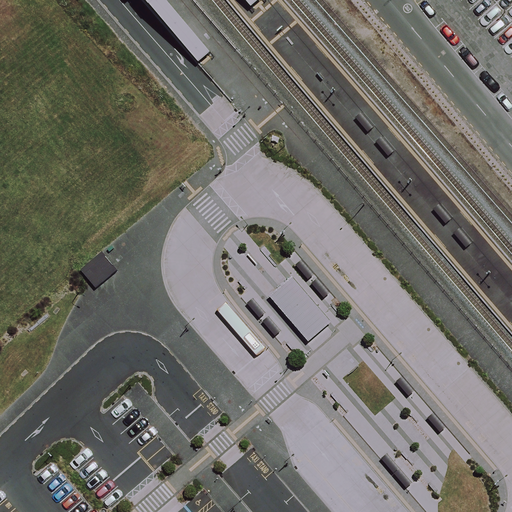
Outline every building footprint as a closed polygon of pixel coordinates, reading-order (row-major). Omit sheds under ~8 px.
[(442,201),(436,206),(449,221),(455,216),(442,201)] [(462,225),(457,230),(469,245),(475,240),(462,225)] [(98,286),(121,267),(106,248),(83,267),(93,280),(98,286)] [(303,259),(298,263),(311,277),(315,273),(317,272),(304,258),(303,259)] [(272,292),(312,339),(335,319),(295,273),(272,292)] [(318,278),(314,281),(326,295),(330,292),(332,290),(320,276),(318,278)] [(268,310),(256,296),(250,301),(262,315),(268,310)] [(284,328),(271,314),(265,319),(278,333),(284,328)] [(403,376),(399,379),(411,393),(415,390),(417,388),(405,374),(403,376)] [(435,412),(431,415),(443,430),(447,427),(449,425),(437,410),(435,412)] [(390,451),(385,456),(397,469),(402,465),(390,451)] [(403,466),(398,471),(410,485),(415,480),(403,466)]
